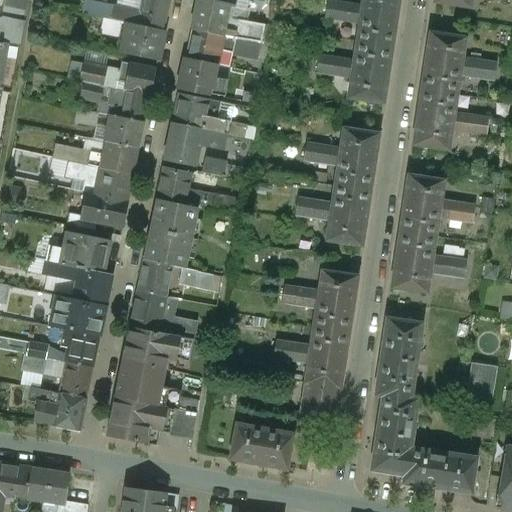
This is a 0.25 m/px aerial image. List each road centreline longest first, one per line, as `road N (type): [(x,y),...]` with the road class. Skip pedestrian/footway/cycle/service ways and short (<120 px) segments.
road 1 (residential): [(416,0),(343,503)]
road 2 (residential): [(89,456),(184,0)]
road 3 (residential): [(114,460),(306,497)]
